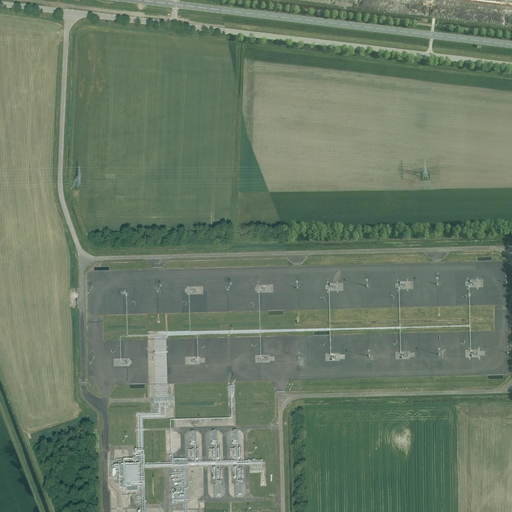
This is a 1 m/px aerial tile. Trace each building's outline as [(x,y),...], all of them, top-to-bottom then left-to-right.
[(477,288),(482,288),(482,280),(477,280),(477,278),(475,278),(475,280),(467,280),(467,278),(466,278),(466,282),(464,282),(464,287),(466,287),(466,291),(467,291),(467,288),(475,288),(475,290),(477,290),(477,288)] [(394,284),(394,288),(396,288),(396,292),(397,292),(397,291),(405,290),(405,292),(407,292),(407,290),(412,290),(412,282),(407,282),(407,280),(405,280),(405,282),(397,282),(397,280),(395,280),(396,284),(394,284)] [(327,294),(327,292),(335,292),(335,294),(337,294),(337,292),(342,292),(342,284),(337,284),(337,282),(335,282),(335,284),(327,284),(327,282),(325,282),(326,286),(324,286),(324,290),(326,290),(326,294),(327,294)] [(256,294),(272,294),(272,285),(255,286),(255,288),(254,288),(254,292),(255,292),(256,294)] [(186,295),(202,295),(202,287),(186,287),(186,289),(184,289),(184,294),(186,294),(186,295)] [(479,360),(479,357),(483,357),(483,352),(479,352),(479,348),(477,348),(477,350),(469,350),(469,349),(467,349),(467,350),(464,351),(464,358),(467,358),(468,361),(469,361),(469,358),(477,358),(477,360),(479,360)] [(409,359),(414,359),(413,354),(409,354),(409,352),(394,352),(394,361),(409,360),(409,359)] [(343,355),(338,355),(338,353),(324,354),(324,362),(339,362),(339,360),(344,360),(343,355)] [(269,364),(269,363),(274,362),(273,357),(269,357),(269,356),(254,356),(254,364),(269,364)] [(199,365),(199,364),(204,364),(203,359),(199,359),(199,357),(184,357),(184,366),(199,365)] [(130,365),(130,361),(129,361),(129,359),(112,359),(112,367),(129,367),(129,365),(130,365)] [(205,463),(222,462),(221,433),(219,433),(219,431),(206,432),(206,434),(204,434),(205,463)] [(226,463),(243,463),(242,433),(240,433),(240,431),(227,431),(227,433),(225,433),(226,463)] [(184,463),(201,463),(200,434),(198,434),(198,432),(185,432),(185,434),(183,434),(184,463)] [(224,495),(223,467),(206,468),(207,495),(211,499),(220,499),(224,495)] [(244,467),(227,467),(228,495),(232,499),(241,499),(245,495),(244,467)]
